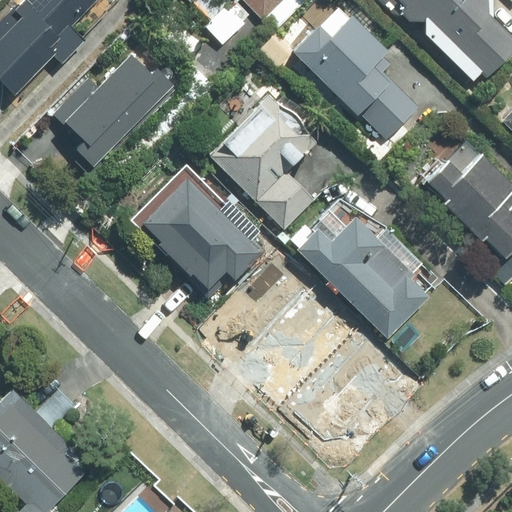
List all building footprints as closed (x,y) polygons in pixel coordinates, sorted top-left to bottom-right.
[(92,0),(15,0),(0,15),(0,80),(14,95),(78,33),(68,23),(92,0)] [(226,0),(188,0),(214,22),(230,4),(226,0)] [(242,0),(260,18),(279,0),(242,0)] [(356,0),(328,0),(275,51),(384,152),(437,99),(411,71),(421,62),(356,0)] [(380,0),(476,89),(511,53),(511,35),(488,19),(486,0),(380,0)] [(244,16),(230,4),(214,22),(208,29),(221,41),(244,16)] [(172,88),(126,47),(93,83),(86,76),(49,114),(100,164),(172,88)] [(262,91),(203,150),(281,228),(313,196),(288,171),(315,143),(262,91)] [(511,106),(497,121),(511,134),(511,106)] [(511,182),(459,130),(414,175),(511,273),(511,215),(498,202),(511,188),(511,182)] [(185,171),(134,216),(207,288),(224,271),(232,279),(261,252),(185,171)] [(327,208),(291,242),(385,341),(433,295),(358,216),(346,227),(327,208)] [(284,274),(236,322),(261,346),(245,360),(263,377),(277,362),(308,394),(324,375),(317,370),(325,357),(327,343),(323,332),(317,325),(324,316),(284,274)] [(46,511),(90,462),(9,388),(0,398),(0,486),(12,498),(0,510),(0,511),(46,511)]
